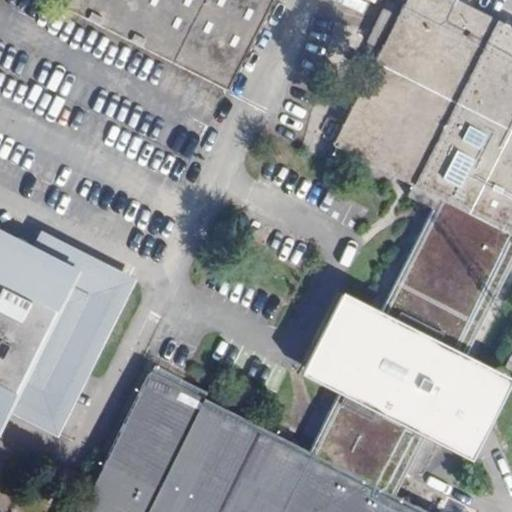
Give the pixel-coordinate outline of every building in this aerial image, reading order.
[(70,0),(65,10),(231,95),(280,0),(70,0)] [(511,38),(437,0),(395,0),(392,5),(408,12),(337,148),(441,202),(511,238),(511,38)] [(397,22),(385,16),(368,51),(379,57),(397,22)] [(511,254),(511,238),(441,202),(434,215),(511,254)] [(64,433),(145,278),(56,232),(51,241),(0,214),(0,427),(4,430),(15,408),(64,433)] [(417,511),(387,497),(511,255),(511,254),(434,215),(309,458),(152,375),(79,511),(417,511)]
